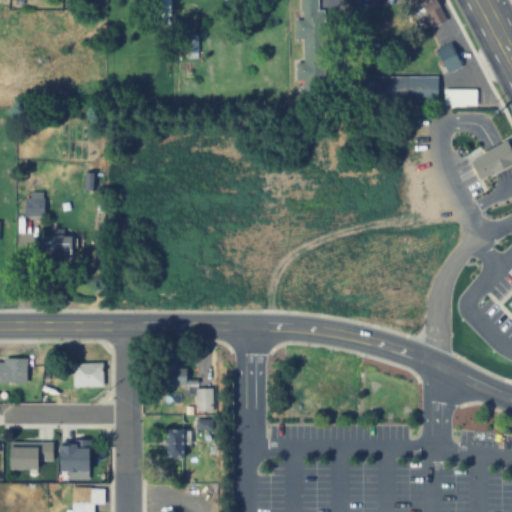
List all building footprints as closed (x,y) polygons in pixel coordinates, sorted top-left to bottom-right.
[(151,0),(152,20),(176,20),(175,0),(151,0)] [(304,87),(304,39),(299,39),(299,0),(326,0),(326,87),(304,87)] [(425,0),(435,0),(445,19),(429,28),(416,5),(425,0)] [(449,43),(460,64),(446,71),(436,49),(449,43)] [(437,76),(437,101),(364,101),(364,76),(437,76)] [(476,106),(476,87),(443,87),(443,106),(476,106)] [(469,159),(479,177),(488,173),(489,175),(511,161),(511,154),(504,139),(478,153),(478,155),(469,159)] [(25,215),(43,215),(43,192),(25,192),(25,215)] [(41,236),(70,236),(70,263),(41,263),(41,236)] [(0,361),(3,361),(3,357),(26,358),(26,382),(0,382),(0,361)] [(101,362),(101,386),(72,386),(73,361),(101,362)] [(185,368),(185,384),(152,384),(152,363),(176,363),(176,368),(185,368)] [(165,429),(181,429),(181,458),(165,458),(165,429)] [(57,445),(73,446),(73,440),(87,440),(87,471),(57,471),(57,445)] [(9,442),(52,442),(52,459),(36,459),(36,472),(9,472),(9,442)] [(92,511),(72,511),(72,487),(92,487),(92,511)]
